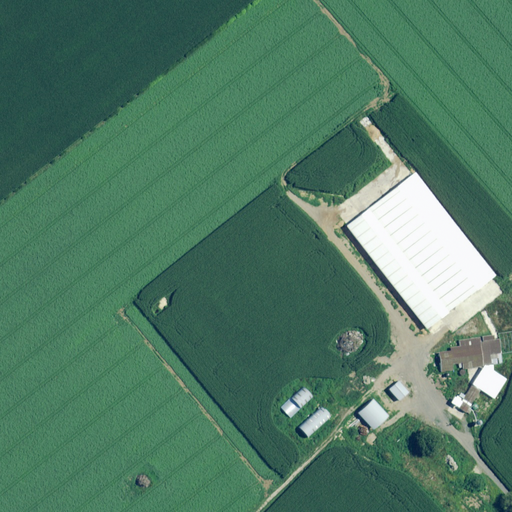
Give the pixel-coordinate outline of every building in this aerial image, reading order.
[(494,276),(415,174),(366,212),(445,314),(494,276)] [(483,367),(461,402),(453,397),(449,403),(468,416),(472,410),(469,409),(480,391),(494,400),(506,380),(493,372),(492,365),(502,364),(500,354),(511,352),(511,331),(497,334),(498,339),(493,340),(493,336),(458,342),(458,347),(449,349),(449,352),(437,354),(440,373),(453,371),(452,365),(461,364),(462,370),(483,367)] [(370,389),(350,368),(343,375),(347,380),(338,389),(353,404),(370,389)] [(370,428),(372,430),(387,416),(380,409),(394,396),(398,401),(411,390),(407,385),(403,388),(397,381),(388,389),(388,390),(374,403),(371,399),(356,413),(370,428)] [(312,399),(302,388),(280,408),(290,419),(312,399)] [(393,411),(387,406),(384,409),(390,414),(393,411)] [(334,422),(320,407),(298,428),(311,443),(334,422)] [(406,432),(402,427),(397,432),(401,437),(406,432)] [(372,430),(370,428),(361,436),(378,455),(387,446),(372,430)] [(473,461),(455,444),(448,451),(466,468),(473,461)] [(337,457),(333,455),(329,462),(333,464),(337,457)] [(477,495),(480,491),(475,486),(469,492),(466,490),(470,486),(460,476),(448,488),(460,501),(459,502),(469,511),(483,511),(484,511),(491,511),(491,499),(481,499),(477,495)]
